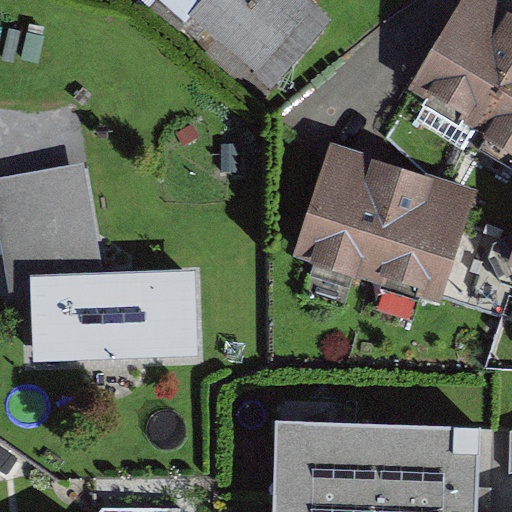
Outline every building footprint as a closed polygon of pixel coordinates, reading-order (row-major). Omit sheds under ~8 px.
[(318,0),(177,0),(166,13),(273,103),(343,21),(318,0)] [(511,6),(501,0),(483,0),(425,100),(511,150),(511,6)] [(392,163),(348,149),(313,263),(332,269),(329,277),(375,291),(378,283),(456,307),(491,193),(392,163)] [(20,291),(48,286),(51,361),(216,355),(213,274),(115,275),(98,171),(52,178),(4,186),(20,291)] [(501,511),(503,431),(300,423),(296,511),(501,511)]
